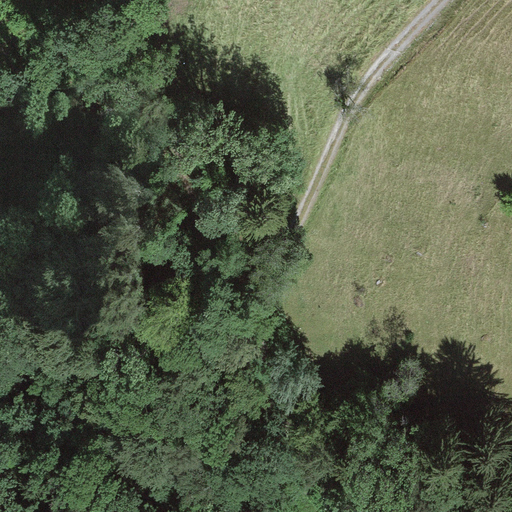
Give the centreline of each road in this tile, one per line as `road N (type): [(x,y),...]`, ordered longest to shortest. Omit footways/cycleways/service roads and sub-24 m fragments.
road 1 (unclassified): [(273,265),(353,98),(437,0)]
road 2 (track): [(355,511),(292,438),(262,342),(273,265)]
